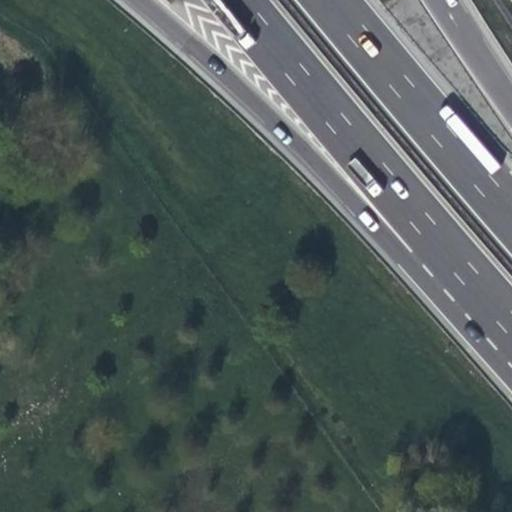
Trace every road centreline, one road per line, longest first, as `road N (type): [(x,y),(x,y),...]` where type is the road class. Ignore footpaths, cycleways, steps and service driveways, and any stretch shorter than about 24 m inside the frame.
road 1 (motorway): [(139,0),(511,337)]
road 2 (motorway): [(237,0),(511,321)]
road 3 (motorway): [(511,213),(331,0)]
road 4 (motorway): [(511,104),(439,0)]
